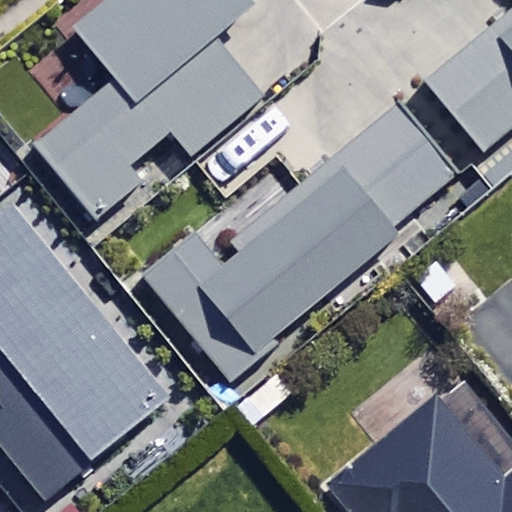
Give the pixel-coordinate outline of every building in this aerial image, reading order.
[(172,132),(192,156),(265,96),(216,37),(256,4),(252,0),(106,0),(74,27),(116,78),(34,145),(96,220),(141,182),(129,167),(172,132)] [(511,7),(424,80),(483,152),(511,128),(511,7)] [(142,277),(230,384),(279,344),(273,337),(400,233),(394,227),(455,176),(396,105),(230,241),(240,252),(222,267),(195,233),(142,277)] [(0,404),(2,408),(0,409),(0,446),(43,500),(171,396),(12,201),(0,210),(0,404)] [(511,511),(511,470),(445,389),(328,485),(349,511),(511,511)]
